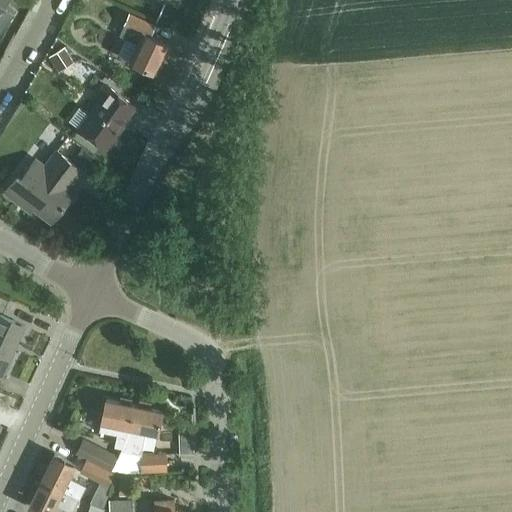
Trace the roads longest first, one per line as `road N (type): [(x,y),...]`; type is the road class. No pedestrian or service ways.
road 1 (residential): [(222,511),(215,380),(205,351),(93,291)]
road 2 (tertiary): [(0,491),(93,291)]
road 3 (tertiary): [(93,291),(163,136)]
road 4 (tertiary): [(163,136),(212,85),(245,0)]
road 5 (tertiary): [(225,0),(163,136)]
